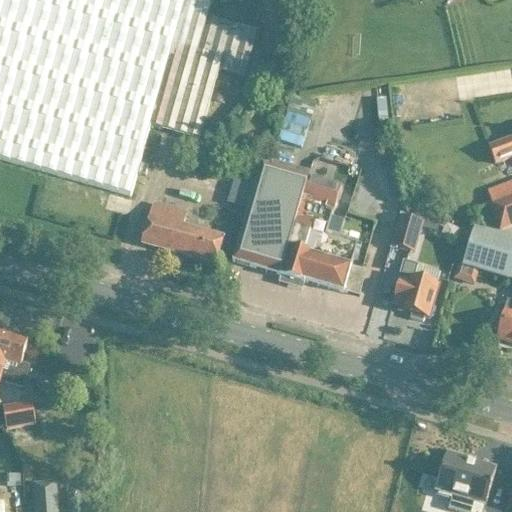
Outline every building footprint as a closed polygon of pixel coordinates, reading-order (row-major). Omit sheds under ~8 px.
[(0,0),(0,160),(130,197),(149,128),(200,142),(203,131),(219,74),(243,81),(256,35),(206,21),(212,0),(0,0)] [(445,81),(446,98),(499,93),(498,76),(445,81)] [(511,140),(489,149),(495,165),(511,158),(511,140)] [(255,184),(237,242),(231,263),(280,277),(280,278),(305,285),(305,284),(343,295),(351,268),(359,244),(327,234),(341,188),(262,163),(255,184)] [(511,198),(491,206),(500,231),(511,226),(511,198)] [(216,267),(224,239),(183,227),(186,215),(152,205),(141,246),(216,267)] [(405,210),(402,219),(422,224),(421,228),(436,233),(437,229),(440,220),(405,210)] [(421,228),(422,224),(402,219),(393,249),(413,255),(421,228)] [(511,241),(475,230),(474,230),(463,268),(464,269),(464,268),(511,282),(511,303),(507,302),(497,339),(511,343),(511,241)] [(428,321),(438,286),(413,279),(416,268),(405,265),(393,304),(404,308),(403,312),(401,312),(400,313),(411,316),(411,320),(423,324),(425,320),(428,321)] [(0,334),(0,382),(23,389),(28,369),(21,367),(28,343),(0,334)] [(6,431),(36,426),(32,404),(3,410),(6,431)] [(446,457),(436,493),(439,494),(438,497),(452,501),(449,511),(454,511),(471,511),(474,504),(486,507),(496,471),(475,466),(476,464),(475,463),(474,465),(462,462),(462,459),(451,456),(451,458),(446,457)] [(79,481),(70,481),(71,491),(80,490),(79,481)] [(33,485),(34,511),(58,511),(57,483),(33,485)]
